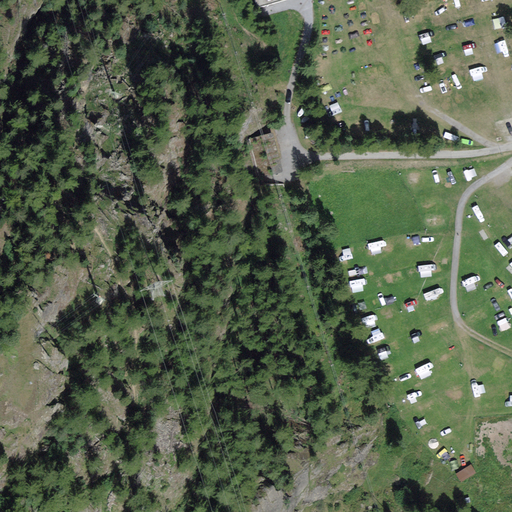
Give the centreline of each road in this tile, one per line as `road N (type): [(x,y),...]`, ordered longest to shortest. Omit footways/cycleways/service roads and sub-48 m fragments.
road 1 (track): [(511,163),(461,207),(455,313)]
road 2 (track): [(455,313),(485,438)]
